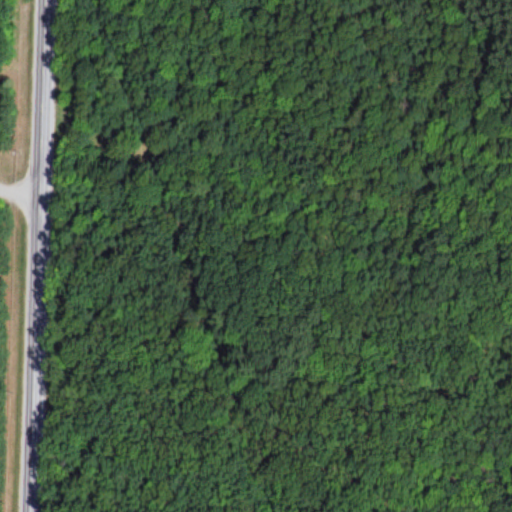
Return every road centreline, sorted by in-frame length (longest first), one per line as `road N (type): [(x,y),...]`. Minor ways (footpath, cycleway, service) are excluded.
road 1 (track): [(110,0),(279,511)]
road 2 (tertiary): [(31,511),(47,0)]
road 3 (track): [(239,389),(410,511)]
